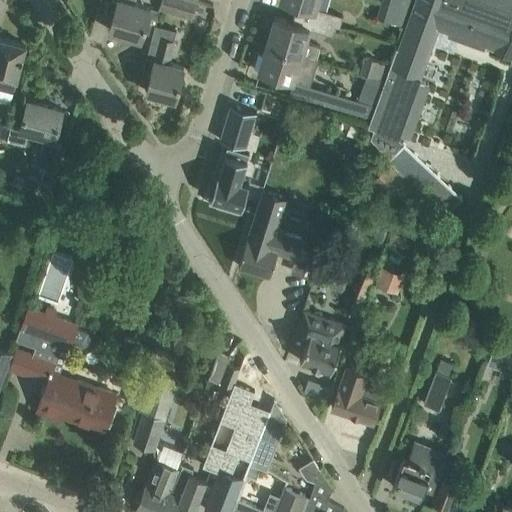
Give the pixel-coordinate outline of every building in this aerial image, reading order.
[(117,0),(108,29),(140,39),(143,30),(146,20),(150,7),(134,2),(134,0),(117,0)] [(161,0),(160,7),(191,16),(195,0),(161,0)] [(281,0),(314,9),(316,0),(281,0)] [(511,0),(414,0),(398,47),(396,46),(389,64),(384,78),(374,105),(369,118),(367,125),(373,130),(371,138),(389,156),(386,160),(387,161),(408,182),(411,185),(424,196),(427,199),(429,201),(444,215),(462,196),(447,182),(403,141),(398,137),(438,26),(493,46),(493,47),(507,54),(511,56),(511,55),(511,0)] [(411,0),(381,0),(381,1),(409,9),(411,0)] [(409,9),(381,1),(377,17),(404,25),(409,9)] [(146,20),(143,30),(150,33),(157,10),(150,7),(146,20)] [(270,32),(266,43),(316,58),(319,46),(304,41),(309,26),(274,16),(274,18),(275,18),(271,32),(270,32)] [(0,86),(13,90),(25,44),(0,36),(0,86)] [(155,58),(154,58),(146,90),(175,98),(183,66),(168,62),(173,40),(161,37),(155,58)] [(316,58),(266,43),(263,54),(258,53),(254,67),(258,69),(258,70),(308,85),(316,58)] [(384,78),(389,64),(379,61),(380,60),(365,55),(360,72),(384,78)] [(309,85),(304,99),(369,118),(374,105),(309,85)] [(53,143),(62,108),(27,99),(20,127),(12,125),(8,139),(25,143),(28,130),(40,133),(34,152),(38,162),(43,163),(39,178),(26,174),(21,192),(33,196),(36,197),(50,201),(65,146),(53,143)] [(256,112),(229,104),(229,105),(230,105),(220,137),(219,137),(219,138),(246,147),(246,145),(245,145),(255,112),(256,113),(256,112)] [(241,179),(248,157),(226,150),(218,174),(217,174),(210,196),(241,205),(248,181),(241,179)] [(408,182),(387,161),(371,179),(392,199),(408,182)] [(424,196),(411,185),(403,195),(415,206),(420,202),(424,196)] [(282,194),(263,189),(247,238),(246,238),(238,265),(269,274),(276,251),(295,257),(318,264),(324,243),(272,228),(282,194)] [(436,219),(418,211),(405,205),(388,243),(407,252),(414,237),(426,242),(436,219)] [(384,265),(376,284),(397,293),(405,274),(384,265)] [(362,271),(357,283),(368,287),(372,275),(362,271)] [(28,304),(16,339),(36,346),(34,352),(26,374),(47,381),(36,413),(57,420),(63,417),(64,415),(103,428),(110,409),(114,398),(62,380),(65,373),(60,371),(69,346),(70,347),(72,342),(83,346),(89,344),(92,337),(88,330),(77,326),(79,322),(56,314),(58,309),(47,305),(45,310),(28,304)] [(311,329),(310,332),(301,359),(330,369),(346,323),(304,308),(298,324),(311,329)] [(216,319),(208,328),(213,333),(222,324),(216,319)] [(511,348),(493,341),(485,362),(511,372),(511,348)] [(398,342),(395,350),(404,354),(408,345),(398,342)] [(0,346),(0,382),(12,351),(0,346)] [(423,403),(439,409),(452,376),(448,374),(451,364),(439,360),(423,403)] [(227,362),(220,381),(232,385),(239,366),(227,362)] [(379,401),(383,389),(364,382),(367,374),(345,367),(331,406),(373,421),(380,401),(379,401)] [(134,441),(154,449),(179,379),(158,372),(134,441)] [(135,377),(127,402),(140,407),(148,382),(135,377)] [(231,385),(203,464),(218,470),(242,478),(260,433),(264,422),(266,416),(266,413),(245,406),(250,392),(231,385)] [(260,435),(249,462),(261,467),(261,466),(264,467),(275,441),(280,428),(264,422),(260,433),(260,435)] [(447,454),(432,449),(413,442),(407,458),(403,456),(392,485),(420,495),(422,489),(432,493),(447,454)] [(314,454),(300,463),(307,474),(315,477),(320,463),(314,454)] [(448,510),(458,483),(457,483),(464,464),(449,459),(443,477),(432,504),(448,510)] [(144,511),(162,511),(180,470),(154,460),(146,482),(145,482),(135,508),(144,511)] [(249,462),(245,473),(257,477),(261,467),(249,462)] [(195,502),(203,480),(191,475),(194,468),(183,463),(180,470),(162,511),(192,511),(196,503),(195,502)] [(336,511),(340,505),(327,498),(333,486),(332,485),(320,468),(319,469),(307,502),(303,511),(336,511)] [(218,470),(204,508),(216,511),(229,511),(242,478),(218,470)] [(298,511),(305,494),(285,486),(274,511),(298,511)] [(270,511),(235,498),(229,511),(270,511)] [(511,511),(511,505),(494,500),(490,511),(511,511)]
